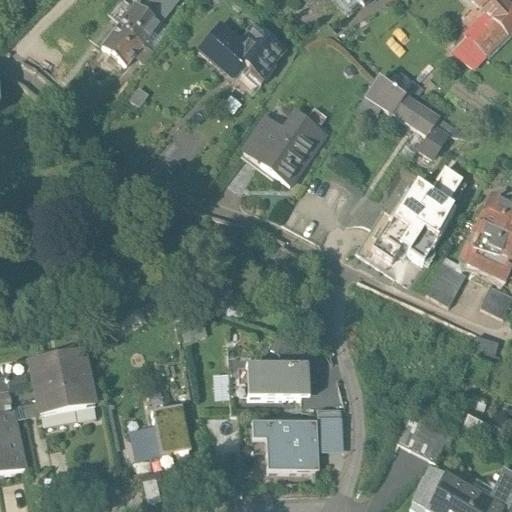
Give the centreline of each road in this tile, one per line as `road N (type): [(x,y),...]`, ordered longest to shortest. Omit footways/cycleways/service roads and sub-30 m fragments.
road 1 (residential): [(340,270),(277,237),(152,194),(0,66)]
road 2 (residential): [(350,508),(358,414),(335,333),(340,270)]
road 3 (residential): [(511,331),(474,326),(340,270)]
